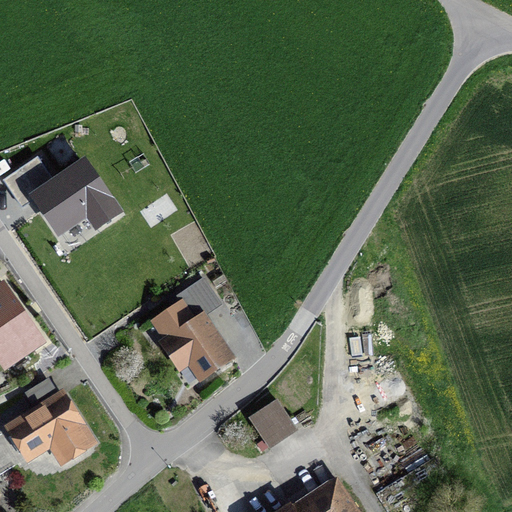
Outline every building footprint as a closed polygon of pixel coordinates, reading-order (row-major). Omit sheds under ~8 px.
[(3,158),(0,160),(0,174),(10,169),(3,158)] [(37,158),(4,181),(22,207),(35,198),(58,232),(87,213),(97,227),(118,213),(84,164),(54,184),(37,158)] [(0,349),(10,364),(42,341),(3,284),(0,285),(0,349)] [(203,316),(195,321),(182,303),(153,322),(166,341),(162,343),(179,368),(189,361),(200,378),(231,357),(203,316)] [(62,395),(0,433),(0,474),(51,443),(62,461),(91,442),(62,395)] [(277,401),(250,419),(268,446),(295,428),(277,401)] [(359,511),(342,486),(302,511),(294,511),(292,508),(286,511),(359,511)]
